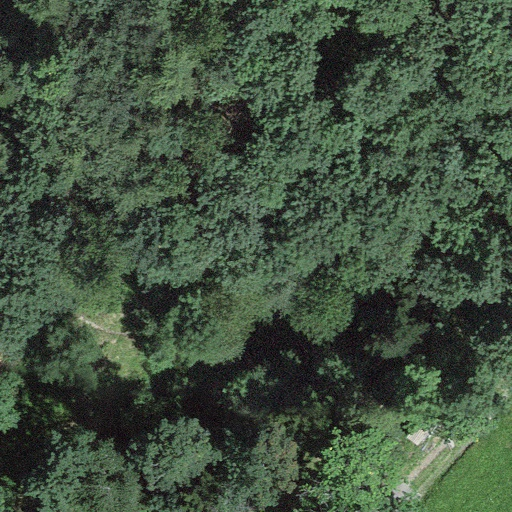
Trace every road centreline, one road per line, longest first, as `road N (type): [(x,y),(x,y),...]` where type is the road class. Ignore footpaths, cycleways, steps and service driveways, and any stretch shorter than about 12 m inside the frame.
road 1 (track): [(185,273),(280,194),(447,21),(457,0)]
road 2 (track): [(25,511),(103,373)]
